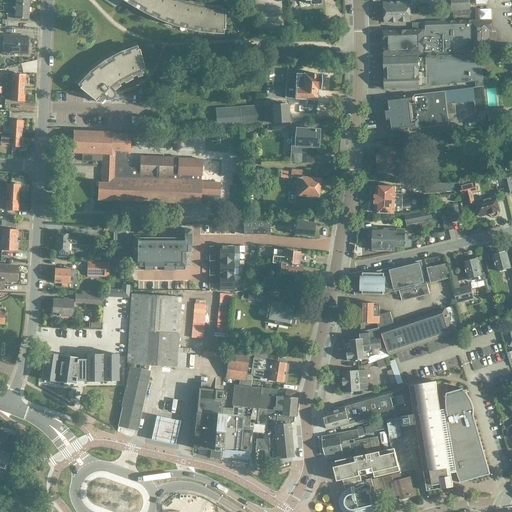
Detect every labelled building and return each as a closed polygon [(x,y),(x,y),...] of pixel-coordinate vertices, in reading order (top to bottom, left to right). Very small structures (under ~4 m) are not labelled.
[(206,32),(209,33),(210,30),(215,30),(215,33),(222,33),(222,30),(224,30),(225,9),(211,9),(198,7),(185,4),(174,0),(124,0),(124,1),(138,9),(139,6),(144,9),(143,12),(151,16),(152,13),(158,16),(157,18),(162,21),(165,22),(166,19),(172,21),(171,24),(177,26),(179,27),(180,24),(186,25),(185,28),(191,30),(194,30),(195,27),(201,28),(200,31),(206,32)] [(450,0),(451,11),(469,10),(468,0),(450,0)] [(384,15),(410,13),(409,2),(384,3),(384,15)] [(28,20),(29,6),(15,5),(15,14),(7,13),(7,21),(15,21),(15,20),(28,20)] [(475,10),(475,21),(425,23),(425,30),(384,32),(384,57),(424,56),(424,55),(480,53),(480,50),(490,50),(489,10),(475,10)] [(410,13),(384,15),(385,23),(410,22),(410,13)] [(501,22),(498,26),(509,31),(511,27),(501,22)] [(3,37),(3,53),(27,54),(27,38),(3,37)] [(81,87),(79,89),(95,102),(106,91),(117,82),(130,75),(144,70),(139,50),(137,50),(136,48),(128,51),(129,53),(122,55),(121,53),(118,54),(111,58),(113,61),(107,64),(105,61),(104,62),(105,65),(100,69),(98,67),(92,72),(92,71),(89,73),(91,76),(86,81),(84,79),(79,85),(81,87)] [(475,88),(483,87),(480,54),(418,57),(384,58),(385,89),(419,88),(475,82),(475,88)] [(165,94),(166,107),(192,105),(192,100),(260,95),(258,71),(174,77),(175,93),(165,94)] [(294,99),(304,100),(304,106),(313,106),(314,101),(315,101),(316,90),(319,91),(321,76),(286,73),(285,90),(287,90),(287,96),(294,97),(294,99)] [(6,76),(5,88),(23,89),(23,82),(25,82),(25,77),(6,76)] [(484,87),(483,87),(475,88),(474,88),(475,101),(476,113),(486,112),(484,87)] [(23,96),(23,89),(5,88),(5,101),(24,102),(24,96),(23,96)] [(475,101),(474,88),(445,91),(385,99),(386,108),(385,108),(387,124),(388,124),(389,132),(449,125),(448,115),(455,114),(454,103),(475,101)] [(266,119),(265,100),(212,102),(213,121),(266,119)] [(272,124),(289,123),(287,105),(270,106),(272,124)] [(488,123),(501,122),(500,109),(487,110),(488,123)] [(3,133),(21,134),(21,128),(22,128),(23,122),(9,122),(9,127),(3,127),(3,133)] [(312,163),(312,162),(313,155),(311,155),(312,147),(317,147),(318,132),(292,130),(289,162),(312,163)] [(129,134),(111,133),(73,132),(72,153),(81,154),(81,162),(91,162),(102,162),(102,167),(107,167),(107,168),(114,168),(115,153),(127,153),(128,153),(129,134)] [(20,142),(21,134),(3,133),(0,133),(0,141),(1,142),(1,146),(8,146),(8,147),(21,147),(22,142),(20,142)] [(446,135),(447,145),(457,144),(455,134),(446,135)] [(443,141),(434,142),(433,136),(420,138),(422,150),(444,147),(443,141)] [(377,173),(397,174),(397,168),(406,169),(407,151),(398,151),(398,148),(379,147),(377,173)] [(127,156),(127,153),(115,153),(114,168),(107,168),(107,167),(102,167),(101,184),(98,184),(97,200),(200,204),(206,204),(206,202),(218,202),(219,184),(201,183),(201,160),(178,159),(178,160),(172,160),(172,159),(140,158),(140,169),(129,169),(129,168),(128,167),(127,167),(125,165),(125,156),(127,156)] [(319,180),(304,179),(305,171),(291,169),(290,172),(281,171),(280,178),(291,179),(291,177),(296,178),(294,195),(317,197),(319,180)] [(457,183),(425,184),(425,193),(436,193),(436,195),(441,195),(441,193),(446,193),(446,192),(455,192),(455,194),(459,194),(457,183)] [(477,192),(475,183),(459,187),(462,196),(465,195),(467,205),(474,203),(472,193),(477,192)] [(0,197),(18,199),(18,191),(20,191),(20,186),(6,185),(6,188),(0,187),(0,197)] [(375,200),(402,201),(402,194),(395,194),(396,187),(376,186),(376,189),(371,189),(371,197),(375,197),(375,200)] [(0,210),(5,210),(19,211),(19,205),(17,204),(18,199),(0,197),(0,210)] [(495,198),(476,202),(479,216),(489,214),(489,216),(493,218),(496,217),(498,213),(498,211),(495,198)] [(402,207),(402,201),(375,200),(375,203),(371,203),(370,211),(375,211),(375,213),(394,214),(395,207),(402,207)] [(451,205),(454,222),(461,221),(457,203),(451,205)] [(404,215),(406,226),(433,221),(430,210),(404,215)] [(313,223),(293,222),(291,238),(311,240),(313,223)] [(113,240),(118,240),(129,240),(129,229),(113,228),(113,240)] [(369,239),(411,241),(411,235),(405,234),(396,233),(396,230),(373,229),(370,229),(369,239)] [(0,233),(0,240),(16,241),(16,238),(17,238),(18,231),(1,230),(1,233),(0,233)] [(153,267),(153,266),(154,266),(154,267),(155,267),(155,266),(162,266),(162,267),(163,267),(163,266),(174,266),(174,267),(176,267),(176,266),(182,266),(182,267),(184,267),(184,266),(185,266),(185,252),(190,252),(190,246),(191,246),(191,244),(190,244),(190,236),(191,236),(191,235),(190,235),(190,230),(183,230),(183,241),(133,241),(133,236),(138,236),(133,236),(132,266),(144,266),(144,267),(145,267),(145,266),(152,266),(152,267),(153,267)] [(446,241),(456,239),(454,230),(444,232),(446,241)] [(67,257),(67,252),(68,243),(75,244),(76,237),(68,236),(56,235),(55,251),(57,251),(57,257),(67,257)] [(411,247),(411,241),(369,239),(369,250),(372,250),(372,251),(395,252),(395,247),(405,247),(411,247)] [(16,241),(0,240),(0,249),(0,250),(17,251),(17,244),(16,243),(16,241)] [(208,255),(219,255),(219,261),(233,261),(233,254),(239,254),(239,246),(227,246),(226,246),(223,246),(221,246),(209,246),(209,253),(208,253),(208,255)] [(281,264),(297,265),(299,253),(282,251),(282,256),(273,255),(272,263),(277,263),(281,264)] [(506,252),(499,253),(496,253),(495,254),(493,255),(497,272),(510,268),(506,252)] [(445,255),(425,260),(430,282),(450,277),(445,255)] [(484,273),(481,274),(477,259),(470,261),(469,260),(466,261),(466,262),(464,263),(468,279),(469,279),(470,281),(472,283),(476,282),(477,282),(486,280),(484,273)] [(363,274),(357,276),(353,277),(354,277),(354,295),(355,295),(363,295),(363,294),(383,295),(383,294),(427,284),(421,261),(421,260),(369,273),(363,273),(363,274)] [(233,268),(239,268),(239,261),(233,261),(219,261),(208,261),(208,262),(209,262),(209,268),(208,268),(208,269),(219,269),(219,275),(233,275),(233,268)] [(250,261),(250,272),(257,273),(258,261),(250,261)] [(87,262),(87,277),(109,278),(109,263),(87,262)] [(277,263),(275,278),(279,279),(295,280),(299,281),(300,279),(301,276),(299,275),(300,266),(297,265),(281,264),(277,263)] [(15,282),(15,280),(17,280),(17,274),(16,274),(16,266),(0,264),(0,289),(2,290),(3,281),(15,282)] [(53,282),(62,283),(61,287),(67,288),(68,283),(69,283),(76,284),(77,271),(69,270),(54,269),(53,282)] [(233,291),(233,283),(239,283),(239,275),(233,275),(219,275),(208,275),(208,276),(209,276),(209,282),(208,282),(208,283),(219,283),(219,290),(233,291)] [(295,282),(295,280),(279,279),(275,278),(263,277),(263,285),(271,286),(271,285),(281,286),(281,285),(294,286),(295,282)] [(399,291),(402,301),(429,294),(427,284),(399,291)] [(473,299),(470,286),(454,290),(458,303),(473,299)] [(123,297),(129,298),(129,292),(129,290),(121,289),(121,297),(123,297)] [(257,292),(233,292),(233,303),(257,304),(257,292)] [(131,294),(126,365),(185,368),(186,353),(182,353),(182,349),(178,349),(181,298),(131,294)] [(102,296),(75,295),(74,304),(94,305),(94,307),(101,307),(102,296)] [(290,326),(295,304),(269,298),(264,320),(290,326)] [(52,299),(51,315),(72,316),(73,300),(52,299)] [(379,330),(394,326),(392,320),(390,312),(379,315),(379,306),(374,306),(374,304),(354,303),(353,316),(360,317),(360,323),(377,324),(378,328),(379,330)] [(445,308),(394,326),(379,330),(378,328),(360,332),(361,337),(342,339),(345,361),(367,358),(369,364),(461,331),(452,306),(445,309),(445,308)] [(255,350),(252,365),(286,370),(287,366),(284,362),(277,361),(277,362),(264,360),(266,352),(255,350)] [(228,352),(225,378),(244,380),(248,355),(228,352)] [(118,356),(46,354),(39,383),(118,383),(118,356)] [(286,370),(252,365),(249,364),(247,371),(251,371),(251,375),(266,377),(266,379),(282,382),(282,380),(284,381),(285,375),(284,375),(284,371),(286,371),(286,370)] [(122,409),(118,427),(136,430),(149,372),(129,368),(120,408),(122,409)] [(360,390),(368,389),(367,370),(343,372),(344,392),(360,391),(360,390)] [(221,450),(224,415),(224,414),(220,414),(222,390),(207,389),(208,383),(199,382),(199,388),(198,388),(198,389),(192,389),(187,445),(192,446),(192,447),(210,449),(209,457),(220,458),(221,450)] [(400,426),(402,425),(402,427),(415,425),(426,492),(441,490),(443,489),(446,489),(447,489),(447,488),(451,488),(453,488),(450,474),(456,473),(457,475),(457,477),(458,480),(460,482),(459,482),(459,484),(467,481),(468,479),(472,480),(475,479),(490,475),(466,390),(460,392),(457,393),(449,395),(444,397),(447,406),(448,407),(447,409),(446,410),(440,411),(435,382),(409,386),(414,415),(400,417),(401,418),(386,420),(389,439),(401,437),(400,426)] [(241,407),(258,409),(282,412),(281,414),(293,415),(295,398),(276,396),(277,390),(234,385),(231,406),(232,406),(241,407)] [(402,388),(342,404),(342,407),(325,411),(324,412),(323,413),(322,414),(322,416),(326,429),(339,426),(340,429),(408,410),(402,388)] [(231,415),(240,416),(241,407),(232,406),(232,408),(231,415)] [(224,415),(231,415),(232,408),(221,407),(220,414),(224,414),(224,415)] [(282,412),(258,409),(257,425),(267,426),(268,439),(268,450),(269,458),(270,458),(271,463),(291,461),(291,456),(288,424),(293,421),(293,415),(281,414),(282,412)] [(221,450),(239,451),(241,427),(242,416),(240,416),(231,415),(224,415),(221,450)] [(180,422),(156,416),(151,440),(174,446),(180,422)] [(241,427),(239,451),(249,452),(251,430),(250,430),(250,428),(241,427)] [(337,445),(350,442),(349,440),(359,438),(357,429),(334,433),(337,445)] [(337,445),(334,433),(322,436),(326,456),(351,450),(351,448),(355,448),(356,454),(357,453),(355,441),(354,441),(354,443),(350,444),(350,442),(337,445)] [(377,436),(371,438),(355,441),(357,453),(379,449),(377,436)] [(255,449),(268,450),(268,439),(256,438),(255,449)] [(10,454),(1,451),(0,454),(0,471),(3,473),(10,454)] [(386,451),(338,461),(344,484),(391,472),(386,451)] [(411,477),(401,480),(399,473),(380,478),(384,491),(392,489),(390,483),(396,481),(401,500),(409,498),(409,496),(416,494),(411,477)] [(368,511),(379,509),(379,511),(380,511),(380,509),(371,479),(346,485),(347,489),(345,490),(342,494),(339,498),(339,503),(340,507),(342,511),(343,511),(368,511)]
